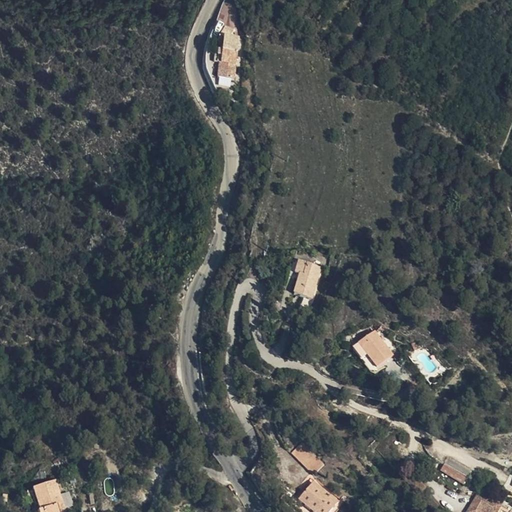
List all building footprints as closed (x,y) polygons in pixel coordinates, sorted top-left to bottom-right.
[(217,22),(236,27),(241,7),(222,2),(217,22)] [(222,32),(223,47),(223,59),(223,75),(239,76),(240,32),(222,32)] [(312,296),(320,264),(298,258),(293,272),(299,275),(295,292),(312,296)] [(358,342),(377,367),(393,354),(374,330),(358,342)] [(380,371),(377,367),(358,342),(353,347),(372,372),(376,374),(380,371)] [(288,444),(300,458),(313,450),(300,434),(288,444)] [(313,450),(300,458),(309,468),(320,459),(313,450)] [(436,469),(459,480),(466,467),(442,455),(436,469)] [(40,496),(48,493),(39,472),(18,479),(25,500),(20,503),(24,511),(46,511),(43,504),(40,496)] [(294,495),(313,511),(325,511),(340,495),(313,472),(294,495)] [(483,506),(490,494),(476,487),(464,510),(466,511),(477,511),(481,505),(483,506)] [(300,511),(313,511),(294,495),(289,491),(284,497),(300,511)] [(50,500),(48,493),(40,496),(43,504),(50,500)] [(499,499),(490,494),(483,506),(493,511),(499,499)]
